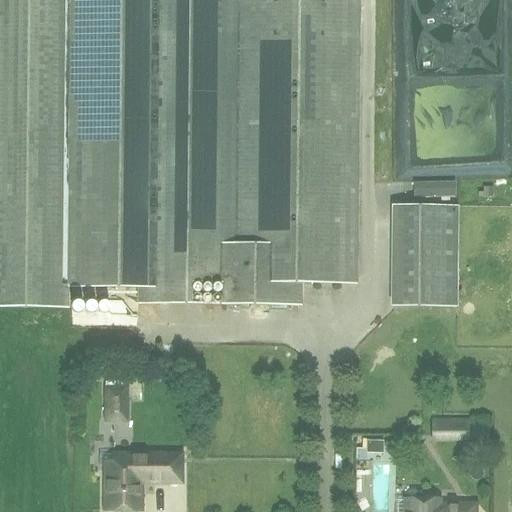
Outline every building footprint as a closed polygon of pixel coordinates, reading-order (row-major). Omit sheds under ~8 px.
[(357,281),(359,0),(0,0),(0,308),(67,309),(68,284),(138,284),(138,304),(302,306),(302,280),(357,281)] [(437,111),(437,88),(511,86),(511,0),(445,0),(446,13),(421,13),(422,112),(437,111)] [(420,159),(420,169),(440,169),(440,160),(420,159)] [(457,184),(415,185),(416,200),(457,199),(457,184)] [(457,307),(457,208),(395,208),(395,307),(457,307)] [(128,392),(105,392),(105,417),(128,417),(128,392)] [(469,419),(431,418),(431,441),(469,442),(469,419)] [(383,454),(383,442),(366,442),(367,454),(383,454)] [(185,456),(171,455),(112,455),(112,459),(106,461),(106,497),(109,497),(108,511),(122,511),(121,511),(136,511),(137,511),(141,511),(141,483),(185,482),(185,456)] [(478,511),(479,505),(439,505),(439,501),(407,500),(406,511),(478,511)]
